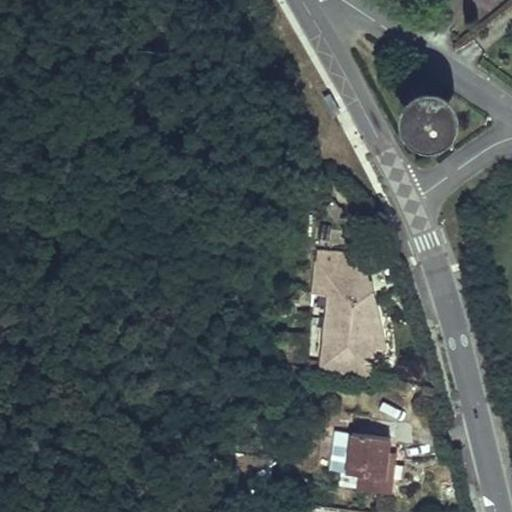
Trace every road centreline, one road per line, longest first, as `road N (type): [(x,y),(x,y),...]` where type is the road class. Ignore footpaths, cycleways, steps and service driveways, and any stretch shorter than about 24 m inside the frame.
road 1 (tertiary): [(410,200),(499,511)]
road 2 (tertiary): [(305,7),(410,200)]
road 3 (residential): [(342,0),(511,106)]
road 4 (residential): [(511,138),(410,200)]
